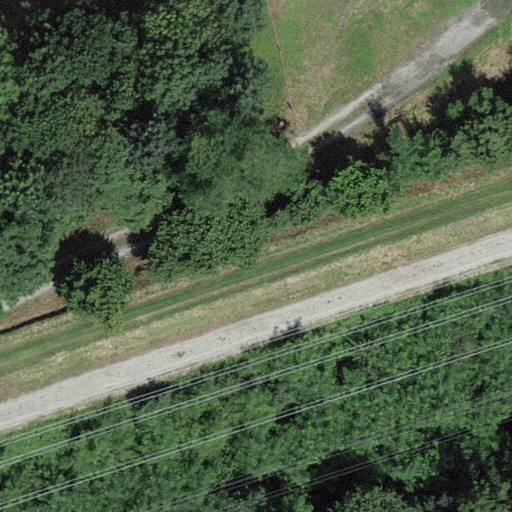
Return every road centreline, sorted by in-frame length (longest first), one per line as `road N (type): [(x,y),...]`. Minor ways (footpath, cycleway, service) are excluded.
road 1 (track): [(511,258),(0,420)]
road 2 (track): [(0,301),(333,128),(417,73)]
